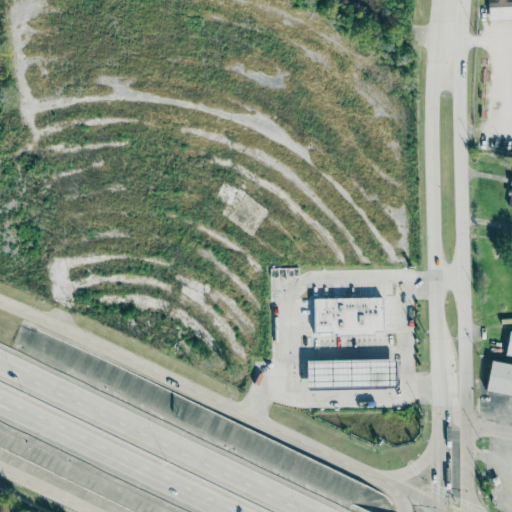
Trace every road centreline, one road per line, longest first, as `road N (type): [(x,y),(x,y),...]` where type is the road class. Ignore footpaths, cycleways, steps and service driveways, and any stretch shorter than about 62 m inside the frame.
road 1 (secondary): [(457,511),(0,299)]
road 2 (secondary): [(446,46),(430,85),(436,511)]
road 3 (secondary): [(465,511),(460,138),(446,46)]
road 4 (motorway): [(309,511),(7,367)]
road 5 (motorway): [(0,394),(211,497)]
road 6 (residential): [(446,46),(500,41),(504,64),(492,136),(460,138)]
